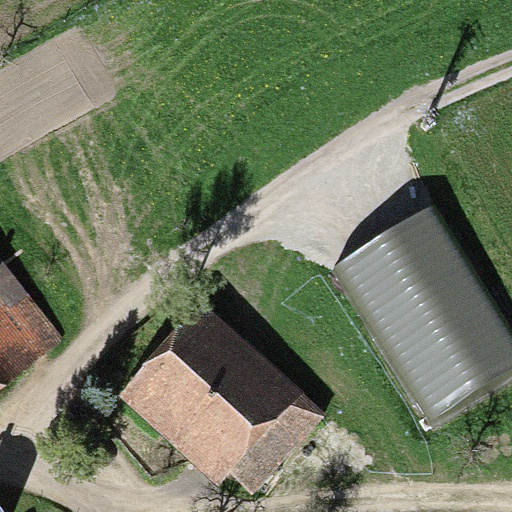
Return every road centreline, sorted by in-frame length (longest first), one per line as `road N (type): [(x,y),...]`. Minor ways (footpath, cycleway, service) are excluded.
road 1 (track): [(0,464),(92,350),(230,226),(357,142),(511,66)]
road 2 (track): [(511,497),(79,506),(0,477)]
